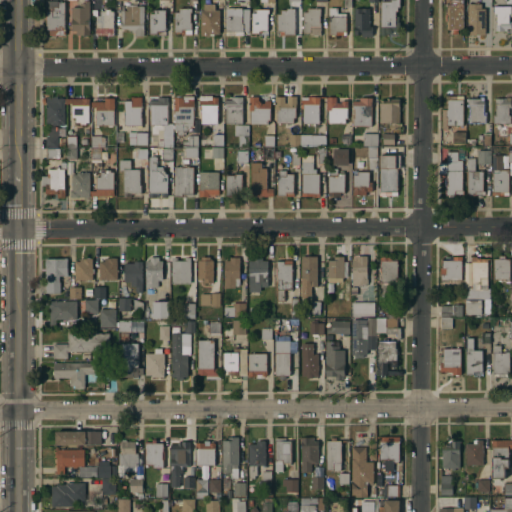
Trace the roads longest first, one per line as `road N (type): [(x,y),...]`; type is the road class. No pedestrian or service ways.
road 1 (tertiary): [(20,0),(17,511)]
road 2 (residential): [(511,408),(0,411)]
road 3 (residential): [(511,66),(0,68)]
road 4 (residential): [(421,0),(419,511)]
road 5 (residential): [(511,227),(0,229)]
